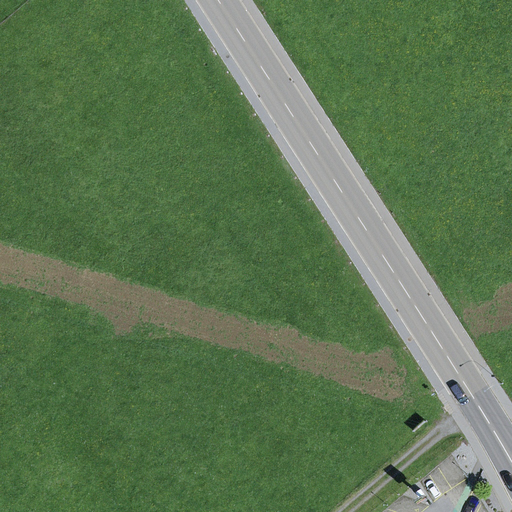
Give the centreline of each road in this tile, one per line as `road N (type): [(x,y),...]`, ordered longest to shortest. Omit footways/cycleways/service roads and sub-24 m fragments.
road 1 (primary): [(215,0),(511,463)]
road 2 (track): [(476,405),(349,511)]
